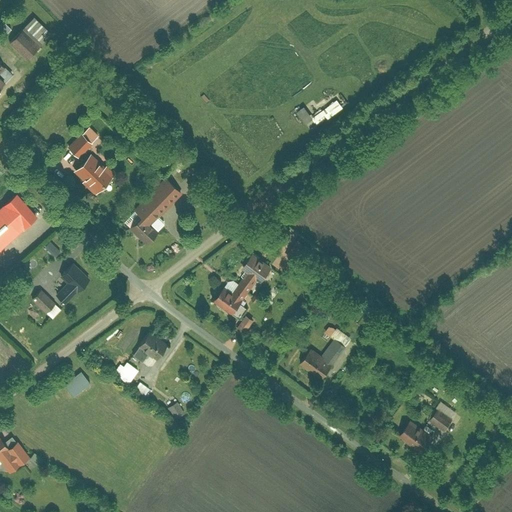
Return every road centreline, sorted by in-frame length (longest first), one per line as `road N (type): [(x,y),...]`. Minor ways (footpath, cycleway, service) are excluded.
road 1 (residential): [(143,290),(511,6)]
road 2 (residential): [(143,290),(450,511)]
road 3 (residential): [(0,150),(143,290)]
road 4 (residential): [(0,402),(143,290)]
